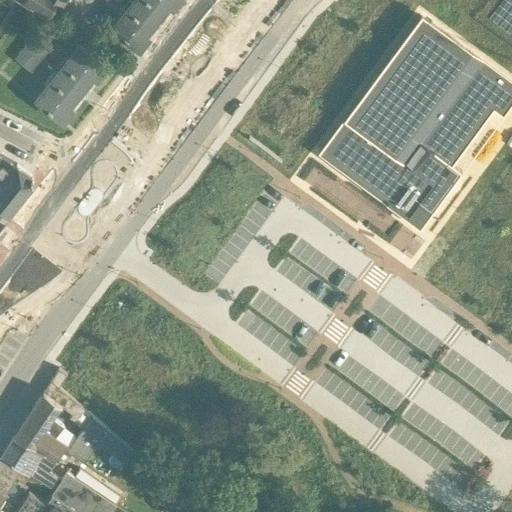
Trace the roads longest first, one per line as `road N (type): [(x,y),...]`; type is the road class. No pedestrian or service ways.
road 1 (secondary): [(104,232),(143,180),(178,111),(263,0)]
road 2 (secondary): [(204,0),(86,160)]
road 3 (secondary): [(0,326),(50,292),(99,239)]
road 4 (secondary): [(74,176),(0,277)]
road 5 (secondary): [(74,176),(55,241),(73,251),(99,239)]
